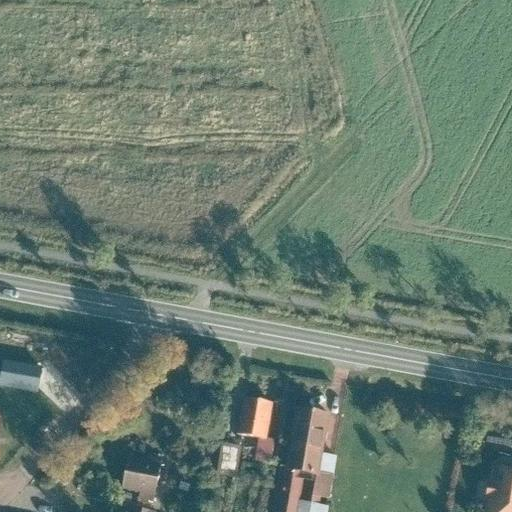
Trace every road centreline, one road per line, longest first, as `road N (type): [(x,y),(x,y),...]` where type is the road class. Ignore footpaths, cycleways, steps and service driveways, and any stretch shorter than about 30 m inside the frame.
road 1 (track): [(209,286),(501,0)]
road 2 (secondary): [(158,316),(511,381)]
road 3 (residential): [(14,482),(124,373),(158,316)]
road 4 (track): [(324,173),(289,86),(283,17)]
road 5 (secondary): [(0,287),(158,316)]
